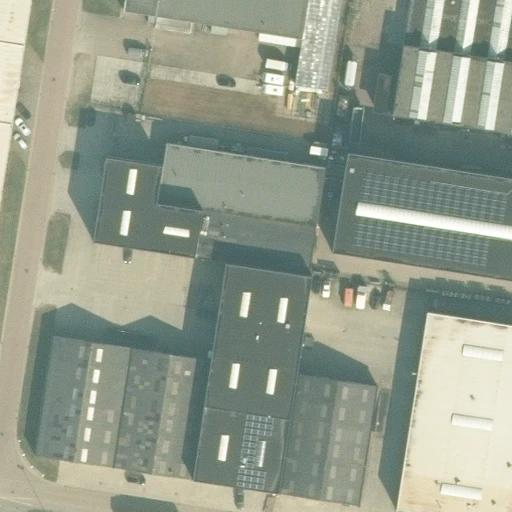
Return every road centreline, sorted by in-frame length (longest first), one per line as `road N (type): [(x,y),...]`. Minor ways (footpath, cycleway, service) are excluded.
road 1 (unclassified): [(0,423),(73,0)]
road 2 (unclassified): [(0,489),(146,511)]
